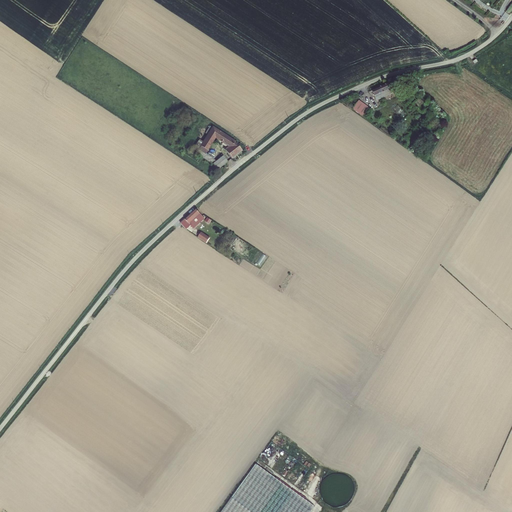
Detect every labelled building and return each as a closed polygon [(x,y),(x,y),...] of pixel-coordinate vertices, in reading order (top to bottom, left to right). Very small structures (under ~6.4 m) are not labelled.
[(386,97),(395,93),(393,89),(398,87),(395,81),(374,90),(377,95),(381,94),(383,98),(386,97)] [(361,99),(354,108),(365,115),(371,107),(361,99)] [(214,163),(218,169),(229,160),(224,154),(217,160),(206,152),(216,137),(230,145),(226,148),(233,157),(243,150),(236,140),(227,135),(215,127),(198,152),(214,163)] [(184,221),(188,226),(200,215),(202,213),(198,208),(184,221)] [(201,231),(197,237),(207,244),(211,238),(201,231)] [(309,511),(315,504),(256,462),(221,511),(309,511)]
